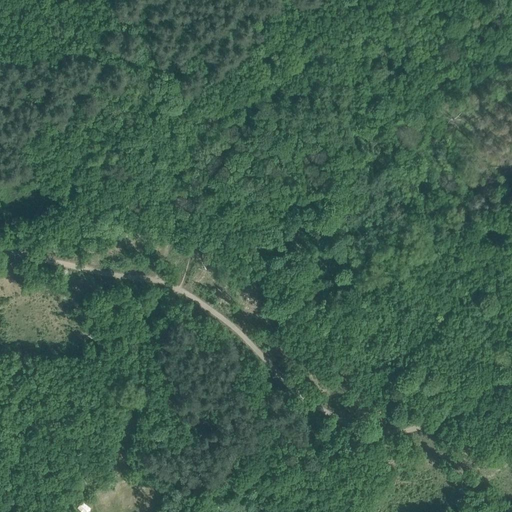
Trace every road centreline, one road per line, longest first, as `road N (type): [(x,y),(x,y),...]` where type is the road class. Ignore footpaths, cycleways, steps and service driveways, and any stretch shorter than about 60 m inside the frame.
road 1 (unknown): [(389,0),(270,93),(215,179),(185,279),(134,362),(89,406),(0,406)]
road 2 (track): [(511,380),(397,418),(367,418),(276,359),(195,282),(0,234)]
